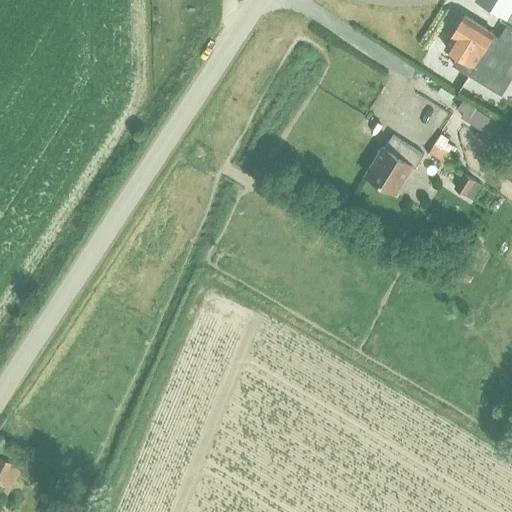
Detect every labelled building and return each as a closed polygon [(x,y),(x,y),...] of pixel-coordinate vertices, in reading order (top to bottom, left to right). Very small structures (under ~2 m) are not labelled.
[(511,0),(474,0),(467,12),(496,30),(504,17),(511,21),(511,0)] [(464,15),(445,47),(458,55),(452,64),(469,74),(488,86),(511,46),(511,26),(506,23),(498,36),(493,33),(464,15)] [(511,131),(462,100),(457,109),(461,111),(459,116),(477,127),(472,134),(511,157),(511,155),(511,131)] [(395,193),(408,172),(412,166),(415,168),(424,154),(392,135),(384,147),(383,147),(366,174),(395,193)] [(434,145),(429,153),(443,162),(448,153),(434,145)] [(454,188),(466,196),(476,181),(464,173),(454,188)] [(461,269),(456,277),(465,282),(469,274),(461,269)] [(35,479),(41,469),(20,457),(16,465),(0,455),(0,493),(4,495),(19,470),(35,479)]
